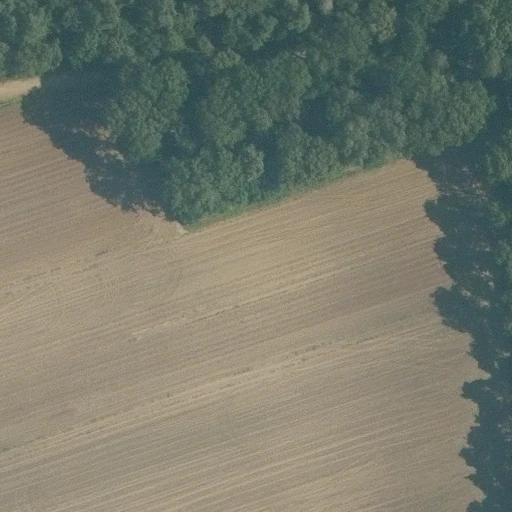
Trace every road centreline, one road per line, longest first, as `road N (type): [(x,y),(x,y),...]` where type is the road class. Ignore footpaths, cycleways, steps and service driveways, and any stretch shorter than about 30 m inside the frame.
road 1 (track): [(511,384),(472,103),(468,0)]
road 2 (track): [(88,77),(183,74),(284,54),(397,0)]
